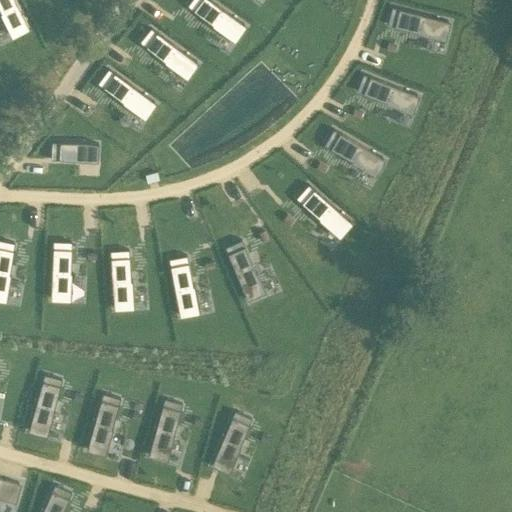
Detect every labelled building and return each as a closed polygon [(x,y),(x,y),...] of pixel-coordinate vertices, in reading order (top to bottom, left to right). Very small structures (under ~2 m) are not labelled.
[(0,0),(0,10),(0,11),(0,13),(11,35),(29,26),(15,0),(0,0)] [(189,0),(186,5),(191,9),(211,23),(210,24),(232,39),(243,23),(211,0),(189,0)] [(391,5),(386,23),(393,25),(417,31),(416,32),(442,39),(447,20),(398,7),(391,5)] [(149,26),(138,41),(144,45),(163,60),(163,61),(184,76),(195,60),(155,30),(149,26)] [(106,68),(96,83),(101,87),(121,101),(121,102),(142,116),(153,100),(112,72),(106,68)] [(362,72),(356,89),(362,92),(385,101),(384,102),(409,111),(416,93),(369,74),(362,72)] [(333,128),(323,144),(329,147),(350,160),(349,160),(372,174),(382,157),(339,131),(333,128)] [(51,140),(50,159),(57,159),(88,160),(89,142),(58,141),(51,140)] [(307,183),(295,197),(300,201),(318,217),(317,218),(337,235),(350,220),(312,187),(307,183)] [(0,296),(5,298),(10,271),(8,271),(12,248),(13,241),(0,238),(0,296)] [(52,246),(50,296),(70,297),(71,270),(69,270),(70,247),(71,240),(53,239),(52,246)] [(241,239),(224,246),(227,252),(247,299),(265,291),(256,271),(255,272),(244,245),(241,239)] [(128,248),(109,249),(110,256),(113,306),(133,305),(131,278),(129,278),(128,255),(128,248)] [(186,254),(169,257),(170,264),(179,313),(198,309),(193,283),(192,283),(188,260),(186,254)] [(41,379),(28,427),(47,433),(54,408),(53,408),(59,384),(61,378),(43,373),(41,379)] [(100,398),(86,446),(105,452),(112,428),(111,427),(118,404),(120,397),(102,392),(100,398)] [(161,404),(148,452),(167,458),(174,433),(173,433),(179,409),(181,403),(163,398),(161,404)] [(231,416),(211,462),(229,469),(239,446),(238,446),(248,423),(251,417),(234,409),(231,416)] [(0,496),(12,500),(18,481),(0,476),(0,496)] [(51,490),(40,511),(61,511),(68,497),(71,491),(54,483),(51,490)]
